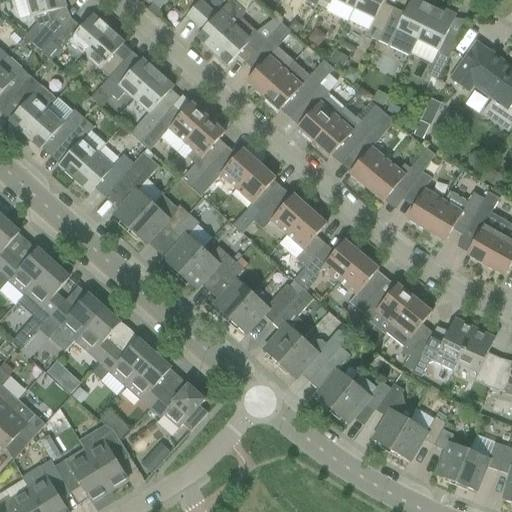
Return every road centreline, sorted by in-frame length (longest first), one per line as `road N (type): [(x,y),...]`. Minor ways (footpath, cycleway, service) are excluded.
road 1 (residential): [(511,321),(451,308),(107,0)]
road 2 (tertiary): [(258,404),(0,166)]
road 3 (tertiary): [(424,511),(258,404)]
